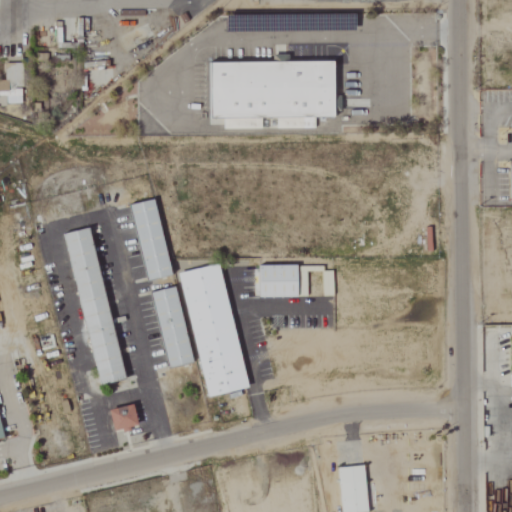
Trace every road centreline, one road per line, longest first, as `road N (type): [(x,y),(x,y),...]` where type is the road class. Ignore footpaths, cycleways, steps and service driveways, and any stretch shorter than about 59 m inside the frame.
road 1 (residential): [(463,511),(459,0)]
road 2 (residential): [(0,495),(293,425),(463,410)]
